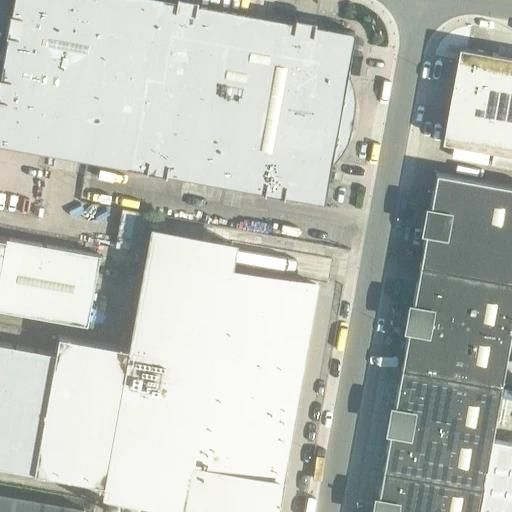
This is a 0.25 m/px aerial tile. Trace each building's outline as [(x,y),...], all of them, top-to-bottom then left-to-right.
[(48,152),(87,159),(115,0),(13,0),(11,14),(9,13),(5,35),(7,36),(3,56),(64,67),(48,152)] [(115,0),(87,159),(146,170),(145,172),(166,175),(166,174),(264,191),(264,193),(284,197),(284,195),(324,202),(332,159),(334,160),(341,150),(347,140),(350,130),(352,119),(354,108),(355,97),(353,86),(349,75),(347,74),(355,31),(315,24),(316,20),(295,17),(295,20),(197,3),(197,0),(115,0)] [(511,55),(459,46),(442,141),(511,153),(511,55)] [(0,143),(48,152),(64,67),(3,56),(0,74),(0,143)] [(425,231),(419,265),(511,281),(511,186),(436,173),(430,207),(427,207),(423,231),(425,231)] [(0,465),(98,483),(106,485),(105,492),(182,506),(181,511),(273,511),(314,284),(227,269),(231,244),(154,230),(132,348),(58,335),(55,352),(0,342),(0,465)] [(0,308),(87,324),(99,253),(9,237),(0,235),(0,308)] [(408,328),(401,367),(501,385),(511,322),(511,281),(419,265),(412,304),(410,304),(406,328),(408,328)] [(390,430),(383,470),(482,488),(491,438),(501,385),(401,367),(394,407),(391,406),(387,430),(390,430)] [(511,511),(511,442),(491,438),(482,488),(477,511),(511,511)] [(477,511),(482,488),(383,470),(378,497),(375,497),(372,511),(477,511)] [(0,511),(82,511),(84,508),(0,492),(0,511)]
